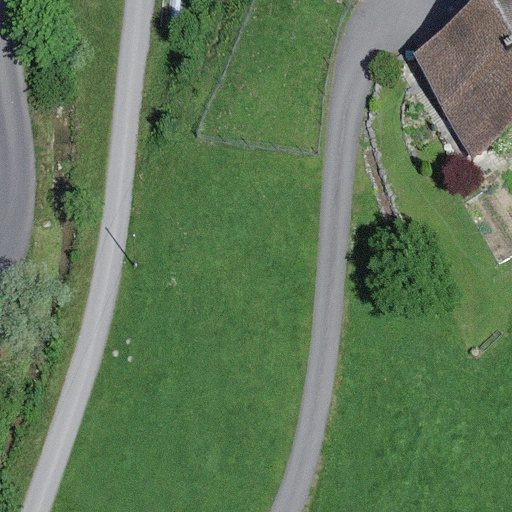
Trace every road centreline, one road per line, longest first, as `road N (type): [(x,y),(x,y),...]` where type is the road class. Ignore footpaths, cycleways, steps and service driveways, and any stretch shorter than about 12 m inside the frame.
road 1 (track): [(290,511),(334,275),(358,71),(412,0)]
road 2 (track): [(134,0),(137,151),(40,511)]
